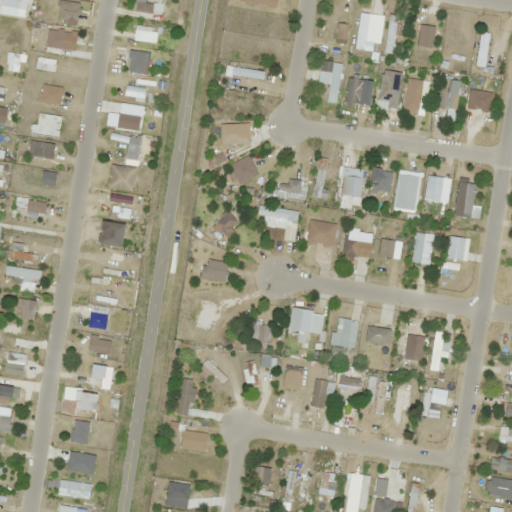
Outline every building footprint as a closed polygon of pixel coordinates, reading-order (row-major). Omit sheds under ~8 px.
[(426,24),(419,22),(410,54),(417,56),(426,24)] [(455,52),(458,24),(450,23),(446,58),(462,60),(463,53),(455,52)] [(341,63),(320,60),(316,83),(327,85),(325,102),(334,103),(341,63)] [(368,82),(350,76),(342,100),(357,105),(363,90),(366,91),(368,82)] [(457,82),(449,81),(445,120),(453,121),(457,82)] [(416,108),(423,110),(429,86),(423,84),(416,108)] [(488,88),(479,86),(473,123),(482,125),(488,88)] [(219,142),(243,142),(243,134),(219,134),(219,142)] [(413,210),(416,176),(396,174),(393,209),(413,210)] [(441,177),(425,175),(423,199),(438,200),(441,177)] [(452,215),(470,217),(474,184),(456,182),(452,215)] [(296,210),(257,206),(256,216),(284,219),(282,241),(293,242),(296,210)] [(214,224),(224,235),(237,223),(226,212),(214,224)] [(356,260),(360,232),(344,230),(340,258),(356,260)] [(428,265),(431,234),(413,233),(410,263),(428,265)] [(451,267),(455,239),(449,238),(444,266),(451,267)] [(377,256),(390,259),(393,241),(380,239),(377,256)] [(429,369),(436,370),(438,352),(447,353),(451,315),(444,314),(441,335),(433,334),(429,369)] [(387,345),(390,330),(366,326),(363,341),(387,345)] [(394,361),(402,363),(407,333),(400,332),(394,361)] [(202,364),(221,383),(224,379),(205,360),(202,364)] [(256,386),(253,361),(245,362),(248,388),(256,386)] [(299,377),(300,367),(284,366),(283,375),(299,377)] [(361,369),(339,367),(337,386),(359,388),(361,369)] [(193,380),(180,379),(176,415),(188,416),(193,380)] [(322,409),(325,380),(312,379),(309,408),(322,409)] [(373,419),(381,421),(388,383),(379,381),(373,419)] [(409,402),(411,385),(401,384),(400,401),(409,402)] [(485,469),(511,469),(511,459),(485,460),(485,469)] [(322,494),(327,474),(321,473),(316,493),(322,494)] [(356,508),(364,509),(367,476),(359,476),(356,508)] [(299,498),(302,481),(284,478),(281,495),(299,498)] [(412,511),(417,484),(410,483),(405,511),(412,511)] [(198,496),(199,488),(167,484),(166,492),(198,496)] [(384,499),(386,485),(378,484),(376,498),(384,499)]
